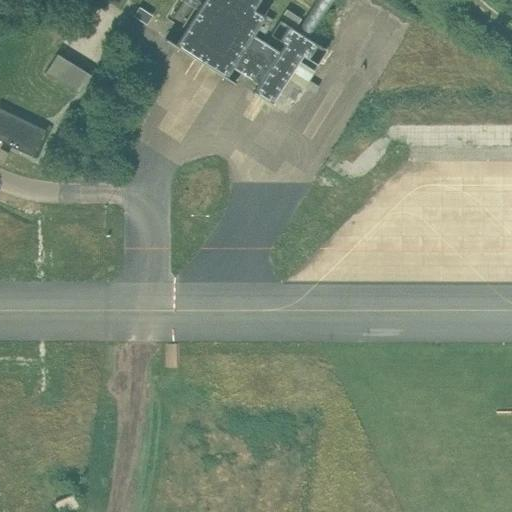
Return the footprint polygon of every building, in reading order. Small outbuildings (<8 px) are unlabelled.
[(271,104),(289,77),(304,86),(305,85),(312,75),(315,70),(299,60),(303,54),(317,63),(326,48),(297,29),(279,18),(270,33),(284,42),(279,50),(250,32),(262,13),(250,5),(253,0),(254,0),(257,2),(258,0),(205,0),(178,43),(167,36),(170,31),(170,30),(165,38),(235,82),(240,75),(239,74),(235,80),(224,73),(229,65),(258,83),(252,92),(271,104)] [(152,15),(139,7),(134,15),(146,23),(152,15)] [(301,18),(298,17),(286,9),(281,17),(296,26),(301,18)] [(264,33),(273,20),(266,15),(258,29),(264,33)] [(56,53),(45,71),(79,93),(90,75),(56,53)] [(319,80),(314,77),(312,75),(305,85),(312,90),(319,80)] [(45,129),(0,107),(0,140),(32,156),(45,129)] [(55,502),(56,506),(59,511),(62,511),(78,505),(73,495),(55,502)]
